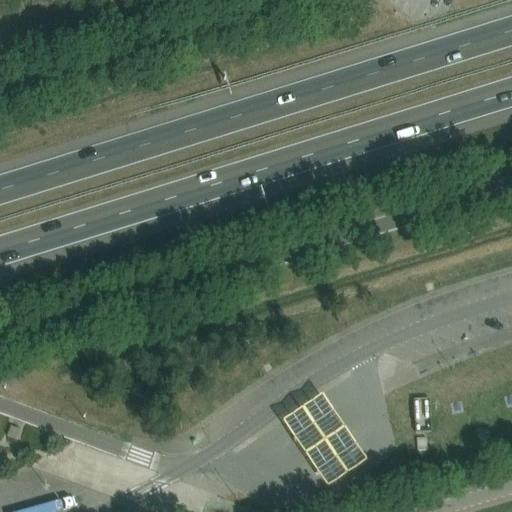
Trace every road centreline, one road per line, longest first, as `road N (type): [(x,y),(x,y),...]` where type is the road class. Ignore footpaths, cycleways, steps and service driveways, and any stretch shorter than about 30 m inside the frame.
road 1 (motorway): [(511,30),(0,189)]
road 2 (motorway): [(0,251),(511,93)]
